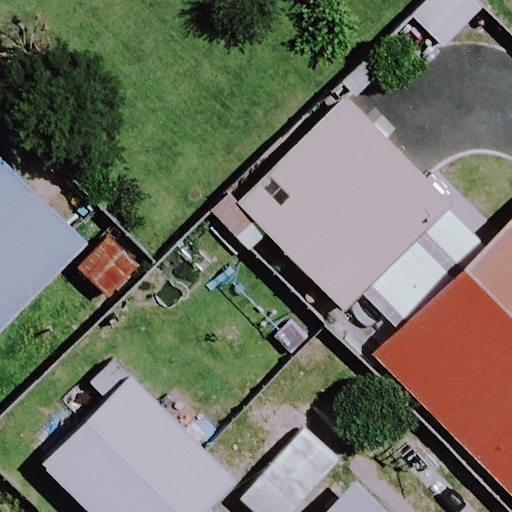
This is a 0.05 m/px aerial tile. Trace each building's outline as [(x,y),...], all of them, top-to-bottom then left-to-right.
[(445,201),(342,102),(239,209),(342,308),(445,201)] [(0,320),(79,239),(0,163),(0,320)] [(511,210),(367,354),(511,500),(511,210)] [(198,511),(231,479),(115,366),(29,455),(87,511),(198,511)] [(382,511),(352,482),(322,511),(382,511)]
